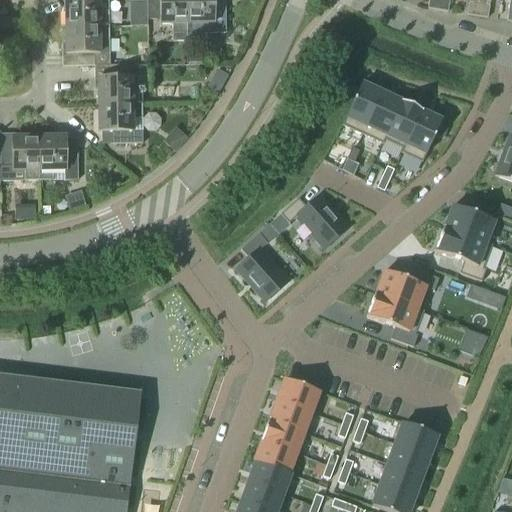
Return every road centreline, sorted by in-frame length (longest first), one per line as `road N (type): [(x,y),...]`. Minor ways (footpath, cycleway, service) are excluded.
road 1 (residential): [(511,67),(479,158),(284,331)]
road 2 (residential): [(158,203),(208,163),(298,0)]
road 3 (residential): [(284,331),(313,358),(455,408)]
road 4 (residential): [(158,203),(261,350)]
road 5 (residential): [(0,259),(65,248),(158,203)]
road 6 (residential): [(261,350),(210,511)]
road 7 (residential): [(0,108),(38,108),(36,23),(0,23)]
road 8 (residential): [(511,58),(365,0)]
